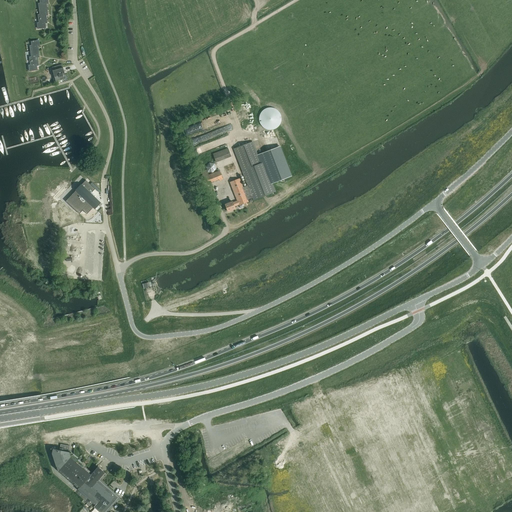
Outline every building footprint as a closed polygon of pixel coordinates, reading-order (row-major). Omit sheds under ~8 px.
[(39,9),(47,8),(47,4),(48,4),(47,0),(39,0),(40,3),(39,3),(39,9)] [(47,8),(39,9),(40,14),(38,15),(39,19),(46,18),(46,15),(48,15),(47,8)] [(46,18),(39,19),(39,23),(37,23),(38,29),(46,28),(45,23),(47,23),(46,18)] [(31,51),(38,50),(38,46),(40,46),(39,40),(31,41),(32,45),(30,46),(31,51)] [(38,50),(31,51),(31,57),(30,57),(30,61),(38,60),(38,57),(39,57),(38,50)] [(38,60),(30,61),(31,65),(29,65),(30,71),(37,70),(37,65),(39,65),(38,60)] [(65,74),(63,68),(62,64),(55,66),(56,69),(53,70),(54,77),(55,77),(56,81),(66,79),(65,74)] [(269,130),(273,130),(276,128),(278,127),(280,124),(281,121),(282,118),(281,115),(279,112),(277,109),(274,108),(271,107),(268,107),(265,109),(262,111),(260,113),(259,116),(259,119),(260,122),(261,125),(264,128),(266,129),(269,130)] [(240,146),(234,148),(242,171),(248,185),(252,198),(253,198),(253,200),(268,195),(275,192),(272,183),(291,176),(280,146),(258,155),(253,141),(240,146)] [(216,162),(231,157),(228,148),(213,154),(216,162)] [(207,170),(207,171),(212,173),(216,169),(214,163),(209,163),(206,167),(206,170),(207,170)] [(207,170),(206,170),(201,172),(205,183),(211,181),(211,182),(219,179),(219,181),(223,179),(219,170),(208,175),(207,171),(207,170)] [(232,201),(225,204),(227,211),(235,209),(234,206),(238,205),(239,205),(248,202),(248,200),(252,198),(248,185),(243,187),(240,178),(230,182),(237,201),(233,202),(232,201)] [(88,182),(72,199),(83,210),(87,214),(93,208),(95,209),(99,205),(100,206),(102,204),(91,193),(95,189),(88,182)] [(105,473),(98,466),(92,473),(72,455),(71,453),(71,452),(51,448),(58,470),(79,489),(80,487),(91,496),(92,495),(100,502),(96,507),(101,511),(114,497),(97,482),(105,473)]
